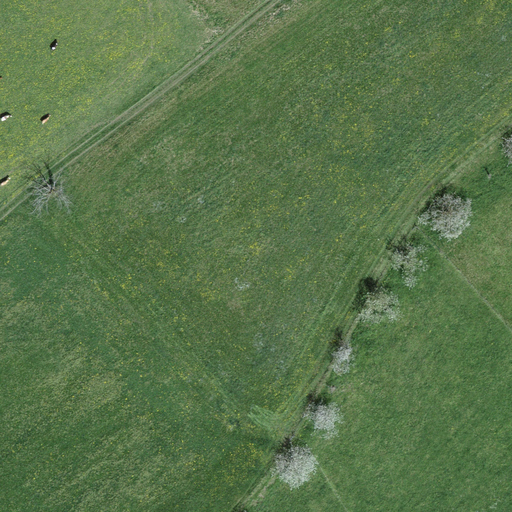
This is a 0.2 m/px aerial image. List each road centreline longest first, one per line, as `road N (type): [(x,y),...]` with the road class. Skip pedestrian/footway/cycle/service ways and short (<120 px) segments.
road 1 (track): [(222,511),(254,477),(407,222),(511,130)]
road 2 (track): [(0,221),(280,0)]
